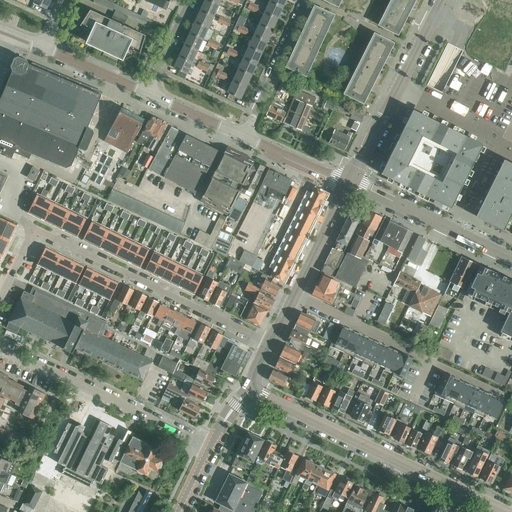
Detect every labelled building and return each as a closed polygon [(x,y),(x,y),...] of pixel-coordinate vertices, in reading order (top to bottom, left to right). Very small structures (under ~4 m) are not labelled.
[(50,0),(34,0),(33,3),(46,9),(50,0)] [(144,0),(166,10),(170,0),(144,0)] [(207,0),(205,0),(200,11),(213,17),(218,5),(207,0)] [(413,0),(392,0),(380,24),(397,33),(413,0)] [(511,0),(486,0),(511,10),(511,0)] [(270,1),(264,13),(277,18),(283,7),(270,1)] [(315,8),(301,37),(318,45),(332,16),(315,8)] [(80,25),(80,26),(81,24),(94,30),(89,42),(100,47),(101,46),(111,50),(110,52),(121,57),(127,45),(140,51),(139,53),(140,53),(145,35),(121,24),(122,22),(115,19),(114,21),(90,10),(80,25)] [(200,11),(195,22),(208,28),(213,17),(200,11)] [(264,13),(259,24),(272,30),(277,18),(264,13)] [(195,22),(190,33),(203,39),(208,28),(195,22)] [(259,24),(254,35),(267,41),(272,30),(259,24)] [(190,33),(184,45),(197,51),(203,39),(190,33)] [(254,35),(249,47),(262,53),(267,41),(254,35)] [(346,93),(363,101),(391,44),(375,35),(346,93)] [(318,45),(301,37),(288,66),(305,74),(318,45)] [(184,45),(179,56),(192,62),(197,51),(184,45)] [(249,47),(243,58),(256,64),(262,53),(249,47)] [(0,153),(11,159),(16,147),(66,168),(71,166),(79,148),(84,151),(87,150),(94,133),(93,130),(87,128),(101,95),(88,89),(28,64),(27,60),(18,56),(14,58),(10,67),(12,71),(0,99),(0,153)] [(192,62),(179,56),(174,68),(187,74),(192,62)] [(243,58),(238,70),(251,75),(256,64),(243,58)] [(238,70),(233,81),(246,87),(251,75),(238,70)] [(279,87),(285,89),(288,81),(283,79),(279,87)] [(246,87),(233,81),(227,92),(240,98),(246,87)] [(511,163),(504,159),(503,160),(481,148),(483,144),(430,118),(442,95),(441,95),(442,93),(427,85),(426,87),(425,86),(413,110),(381,174),(451,208),(453,204),(475,215),(475,216),(503,230),(511,234),(511,163)] [(283,123),(301,130),(312,106),(293,98),(283,123)] [(327,99),(324,105),(332,109),(334,102),(327,99)] [(266,115),(281,122),(285,113),(281,111),(284,106),(273,101),(270,106),(266,115)] [(350,118),(361,123),(364,115),(353,111),(336,103),(334,109),(347,115),(351,116),(350,118)] [(104,141),(104,142),(105,141),(126,153),(127,153),(145,119),(122,107),(104,141)] [(140,137),(137,142),(139,144),(141,145),(143,140),(146,141),(147,140),(147,139),(150,135),(149,135),(153,129),(154,128),(155,128),(160,120),(159,120),(158,119),(151,116),(143,131),(140,137)] [(154,137),(148,149),(152,151),(158,140),(159,140),(168,123),(160,120),(155,128),(154,128),(153,129),(149,135),(150,135),(154,137)] [(351,129),(356,131),(360,124),(354,121),(351,129)] [(199,142),(199,141),(186,135),(171,128),(148,169),(195,194),(218,151),(205,144),(204,146),(198,144),(199,142)] [(328,143),(344,150),(351,134),(348,132),(347,135),(334,130),(328,143)] [(227,146),(214,172),(201,199),(228,213),(254,160),(227,146)] [(142,165),(147,168),(153,157),(147,154),(142,165)] [(126,162),(120,174),(127,177),(133,166),(126,162)] [(243,187),(252,192),(264,167),(255,163),(243,187)] [(27,177),(34,181),(39,170),(32,167),(27,177)] [(277,199),(282,201),(290,183),(285,180),(286,178),(280,175),(280,174),(275,172),(274,173),(268,170),(258,193),(269,198),(270,196),(277,199)] [(314,188),(309,198),(321,204),(326,194),(314,188)] [(107,200),(112,202),(118,192),(112,189),(107,200)] [(112,202),(118,205),(123,194),(118,192),(112,202)] [(37,194),(28,213),(36,217),(45,198),(37,194)] [(118,205),(123,207),(128,196),(123,194),(118,205)] [(123,207),(128,210),(133,199),(128,196),(123,207)] [(45,198),(36,217),(44,221),(54,202),(45,198)] [(309,198),(303,209),(316,215),(321,204),(309,198)] [(128,210),(133,212),(138,201),(133,199),(128,210)] [(133,212),(138,215),(143,204),(138,201),(133,212)] [(232,212),(240,216),(245,205),(238,201),(232,212)] [(54,202),(44,221),(52,225),(62,206),(54,202)] [(138,215),(143,217),(148,206),(143,204),(138,215)] [(62,206),(52,225),(60,229),(70,210),(62,206)] [(143,217),(148,219),(154,209),(148,206),(143,217)] [(148,219),(154,222),(159,211),(154,209),(148,219)] [(303,209),(298,220),(310,226),(316,215),(303,209)] [(70,210),(60,229),(69,233),(78,214),(70,210)] [(154,222),(159,224),(164,213),(159,211),(154,222)] [(375,230),(382,217),(368,211),(361,223),(356,234),(357,234),(348,252),(348,251),(346,256),(342,254),(336,267),(339,269),(335,278),(355,287),(368,261),(361,258),(370,241),(369,241),(375,230)] [(159,224),(164,227),(169,216),(164,213),(159,224)] [(78,214),(69,233),(77,237),(86,218),(78,214)] [(346,246),(359,220),(359,219),(359,220),(353,217),(352,216),(352,217),(349,215),(349,214),(336,241),(337,242),(346,246)] [(164,227),(169,229),(174,218),(169,216),(164,227)] [(0,217),(0,227),(13,234),(17,226),(0,217)] [(296,223),(293,231),(305,237),(310,226),(298,220),(292,217),(291,221),(296,223)] [(169,229),(174,232),(179,221),(174,218),(169,229)] [(194,241),(211,249),(225,221),(219,218),(210,235),(199,230),(194,241)] [(365,257),(393,271),(413,232),(384,218),(365,257)] [(92,221),(83,240),(91,244),(100,225),(92,221)] [(179,221),(174,232),(179,234),(185,223),(179,221)] [(100,225),(91,244),(99,248),(108,229),(100,225)] [(0,227),(0,236),(10,241),(13,234),(0,227)] [(108,229),(99,248),(107,252),(116,233),(108,229)] [(293,231),(287,241),(300,248),(305,237),(293,231)] [(116,233),(107,252),(115,256),(124,237),(116,233)] [(0,236),(0,245),(6,249),(10,241),(0,236)] [(418,236),(408,258),(420,264),(426,253),(420,251),(426,240),(418,236)] [(124,237),(115,256),(123,260),(133,241),(124,237)] [(211,249),(219,253),(220,254),(226,257),(232,244),(217,237),(211,249)] [(133,241),(123,260),(131,264),(141,245),(133,241)] [(287,241),(282,252),(295,258),(300,248),(287,241)] [(321,271),(331,277),(336,267),(342,254),(346,246),(337,242),(334,249),(332,248),(321,271)] [(141,245),(131,264),(140,268),(149,249),(141,245)] [(45,247),(37,265),(45,269),(54,251),(46,247),(45,247)] [(239,261),(245,264),(252,268),(257,256),(244,250),(239,261)] [(54,251),(45,269),(53,272),(62,254),(54,251)] [(154,251),(145,270),(153,274),(162,255),(154,251)] [(271,260),(277,263),(289,269),(295,258),(282,252),(278,260),(273,257),(271,260)] [(62,254),(53,272),(60,276),(69,258),(62,254)] [(162,255),(153,274),(161,278),(170,259),(162,255)] [(444,293),(456,300),(467,278),(468,279),(476,264),(461,257),(454,272),(444,293)] [(69,258),(60,276),(68,280),(77,262),(69,258)] [(245,264),(239,261),(231,258),(226,267),(240,274),(242,269),(245,264)] [(170,259),(161,278),(169,282),(179,263),(170,259)] [(77,262),(68,280),(76,283),(84,265),(77,262)] [(179,263),(169,282),(177,286),(187,267),(179,263)] [(289,269),(277,263),(271,275),(283,281),(289,269)] [(511,280),(480,265),(467,293),(509,312),(500,332),(511,337),(511,280)] [(87,267),(79,285),(86,289),(95,271),(87,267)] [(187,267),(177,286),(186,290),(195,271),(187,267)] [(203,282),(205,283),(198,296),(209,301),(218,283),(211,279),(213,275),(212,274),(213,272),(208,270),(203,282)] [(95,271),(86,289),(94,292),(103,274),(95,271)] [(195,271),(186,290),(194,294),(203,275),(195,271)] [(421,282),(400,272),(394,283),(407,290),(401,302),(430,316),(441,295),(420,284),(421,282)] [(103,274),(94,292),(101,296),(110,278),(103,274)] [(280,286),(266,279),(267,276),(265,275),(262,274),(259,280),(264,282),(260,289),(260,290),(274,296),(275,295),(277,294),(278,292),(277,290),(280,286)] [(342,285),(322,275),(317,285),(338,295),(337,294),(342,285)] [(110,278),(101,296),(110,300),(118,282),(110,278)] [(219,281),(216,287),(209,301),(214,304),(213,305),(219,308),(220,307),(230,286),(219,281)] [(257,296),(253,303),(269,310),(272,303),(273,300),(274,301),(275,300),(259,292),(260,290),(260,289),(257,288),(248,283),(244,289),(248,291),(257,296)] [(338,295),(317,285),(312,295),(333,305),(338,295)] [(123,286),(116,300),(115,299),(109,311),(114,313),(120,301),(127,305),(134,291),(132,290),(132,288),(130,287),(128,288),(123,286)] [(93,333),(101,337),(107,323),(33,288),(30,295),(24,292),(20,299),(9,321),(10,321),(6,328),(16,333),(19,326),(61,346),(61,348),(74,354),(77,349),(77,348),(75,347),(84,328),(93,333)] [(136,291),(129,305),(140,311),(147,297),(145,297),(144,295),(142,294),(140,294),(140,293),(139,293),(139,294),(136,292),(136,291)] [(238,302),(245,306),(248,300),(241,297),(238,302)] [(158,303),(148,298),(142,311),(140,311),(133,324),(138,326),(145,313),(152,316),(158,303)] [(156,326),(160,328),(169,308),(160,304),(154,317),(159,319),(156,326)] [(246,319),(252,322),(252,323),(255,324),(261,327),(263,322),(262,320),(263,319),(264,318),(264,316),(267,311),(253,304),(246,319)] [(428,323),(439,329),(448,310),(438,304),(428,323)] [(167,323),(172,325),(178,313),(169,308),(160,328),(163,330),(167,323)] [(174,335),(177,336),(187,317),(178,313),(172,325),(177,328),(174,335)] [(313,325),(315,320),(301,313),(298,318),(296,318),(295,321),(296,323),(295,324),(310,331),(313,325)] [(187,317),(177,336),(177,338),(180,340),(181,338),(187,341),(196,321),(187,317)] [(200,323),(192,338),(191,337),(187,345),(193,348),(196,341),(203,344),(210,329),(200,323)] [(287,342),(296,346),(295,348),(309,355),(311,351),(303,347),(308,337),(307,336),(309,331),(295,324),(293,330),(293,329),(292,330),(290,331),(288,335),(289,337),(287,342)] [(339,327),(334,324),(327,339),(332,341),(339,327)] [(334,348),(344,353),(353,332),(343,327),(334,348)] [(77,349),(84,352),(93,333),(84,328),(75,347),(77,348),(77,349)] [(217,333),(212,331),(206,343),(217,348),(220,341),(223,336),(222,335),(221,333),(219,332),(217,333)] [(353,332),(344,353),(354,357),(363,336),(353,332)] [(84,352),(92,356),(101,337),(93,333),(84,352)] [(416,333),(411,342),(418,345),(422,336),(416,333)] [(142,340),(150,343),(153,337),(145,334),(142,340)] [(230,340),(223,336),(220,341),(232,347),(227,357),(238,362),(241,364),(247,352),(233,345),(235,342),(230,340)] [(363,336),(354,357),(356,354),(365,358),(363,363),(373,341),(363,336)] [(92,356),(100,360),(109,341),(101,337),(92,356)] [(163,350),(163,351),(165,353),(166,351),(168,352),(173,341),(166,338),(161,349),(163,350)] [(151,346),(160,350),(162,346),(164,343),(158,340),(156,343),(153,341),(151,346)] [(100,360),(109,364),(118,345),(109,341),(100,360)] [(383,345),(373,341),(363,363),(373,367),(383,345)] [(109,364),(117,368),(126,349),(118,345),(109,364)] [(280,356),(295,364),(301,352),(285,345),(283,350),(281,351),(280,353),(280,355),(280,356)] [(375,363),(385,367),(393,350),(383,345),(373,367),(375,363)] [(453,353),(439,347),(436,354),(449,360),(453,353)] [(117,368),(125,372),(135,353),(126,349),(117,368)] [(393,350),(385,367),(394,372),(392,376),(392,377),(403,354),(402,354),(393,350)] [(169,355),(180,360),(182,356),(171,351),(169,355)] [(125,372),(134,376),(143,357),(135,353),(125,372)] [(403,354),(392,377),(402,381),(413,359),(403,354)] [(323,363),(336,369),(338,365),(339,362),(326,356),(323,363)] [(143,357),(134,376),(142,380),(151,361),(143,357)] [(193,364),(206,370),(209,363),(196,357),(193,364)] [(238,362),(227,357),(224,364),(221,363),(220,365),(217,364),(215,368),(212,366),(213,364),(209,363),(206,369),(206,370),(215,375),(217,370),(220,371),(222,368),(235,375),(239,367),(241,364),(238,362)] [(274,368),(289,375),(294,364),(279,357),(279,358),(277,359),(276,361),(277,363),(274,368)] [(493,372),(485,368),(482,375),(490,379),(493,372)] [(215,376),(200,369),(195,380),(209,387),(211,382),(213,382),(215,379),(214,378),(215,376)] [(268,380),(283,387),(283,386),(285,386),(287,382),(286,381),(288,376),(273,369),(271,374),(270,375),(268,377),(269,379),(268,380)] [(505,377),(497,373),(493,381),(504,386),(511,372),(508,370),(505,377)] [(16,402),(15,404),(20,407),(18,412),(33,419),(45,394),(30,387),(28,391),(23,389),(24,386),(7,379),(8,376),(0,372),(0,438),(9,442),(13,434),(0,428),(0,407),(4,399),(3,398),(4,396),(16,402)] [(205,396),(208,391),(193,384),(195,380),(186,375),(186,377),(177,372),(176,375),(184,379),(183,383),(191,387),(188,394),(202,401),(203,400),(205,400),(206,397),(205,396)] [(444,399),(454,378),(444,373),(434,395),(444,399)] [(453,405),(463,383),(454,379),(454,378),(444,399),(444,400),(444,399),(453,403),(453,404),(453,405)] [(169,382),(167,388),(173,391),(186,397),(188,394),(172,386),(173,384),(169,382)] [(316,401),(323,387),(312,382),(310,386),(305,396),(307,396),(307,398),(310,399),(311,399),(316,401)] [(304,386),(300,393),(305,396),(310,386),(308,385),(305,383),(304,386)] [(473,388),(463,383),(453,405),(463,409),(473,388)] [(325,387),(318,401),(320,402),(320,404),(322,405),(324,404),(329,407),(336,392),(337,393),(339,391),(340,387),(333,384),(330,390),(325,387)] [(173,391),(167,388),(162,398),(168,401),(170,397),(173,391)] [(483,392),(473,388),(463,409),(473,414),(483,392)] [(346,394),(339,391),(337,393),(331,407),(332,407),(333,409),(336,411),(338,410),(344,413),(354,391),(349,389),(346,394)] [(375,402),(383,406),(388,394),(380,390),(375,402)] [(197,411),(200,407),(185,399),(186,397),(173,391),(170,397),(183,403),(179,410),(194,418),(195,416),(196,416),(198,414),(198,412),(197,411)] [(493,397),(483,392),(473,414),(474,413),(483,417),(493,397)] [(362,422),(364,422),(368,423),(372,415),(368,413),(371,406),(366,404),(369,398),(360,394),(350,416),(357,419),(358,421),(361,423),(362,422)] [(503,402),(493,397),(483,417),(485,414),(495,419),(503,402)] [(393,410),(399,413),(403,403),(397,400),(393,410)] [(412,411),(415,406),(406,402),(398,416),(401,418),(400,420),(406,423),(409,416),(408,416),(410,410),(412,411)] [(415,406),(412,411),(418,414),(421,409),(415,406)] [(378,430),(380,431),(380,432),(382,433),(384,432),(389,435),(396,420),(385,414),(378,430)] [(68,422),(54,452),(61,455),(58,463),(65,466),(62,473),(92,488),(95,480),(103,484),(110,468),(102,465),(105,458),(113,462),(114,462),(116,462),(117,461),(118,460),(120,456),(123,457),(122,460),(138,468),(139,470),(141,472),(143,473),(146,472),(149,473),(148,476),(154,479),(156,473),(155,473),(157,469),(161,468),(162,464),(161,461),(163,457),(160,456),(160,453),(161,451),(133,437),(130,444),(108,434),(112,426),(97,419),(88,437),(85,436),(83,430),(81,429),(82,427),(81,424),(75,426),(68,422)] [(421,429),(426,431),(429,424),(424,421),(421,429)] [(403,442),(405,443),(411,429),(399,422),(396,429),(398,430),(393,438),(398,440),(399,442),(401,443),(403,442)] [(445,443),(437,439),(442,429),(437,427),(433,435),(426,431),(418,448),(420,449),(420,451),(423,453),(424,451),(430,454),(430,453),(431,454),(433,450),(432,449),(434,446),(442,450),(445,443)] [(411,429),(405,443),(406,444),(407,446),(409,447),(411,446),(416,448),(423,434),(411,429)] [(497,436),(496,438),(502,441),(506,433),(500,430),(497,436)] [(231,467),(236,469),(242,457),(253,462),(264,440),(248,432),(231,467)] [(9,444),(19,448),(23,439),(13,435),(9,444)] [(454,452),(456,453),(460,443),(450,438),(440,459),(444,461),(444,462),(448,464),(454,452)] [(278,469),(280,466),(285,456),(273,451),(276,446),(272,444),(273,442),(268,440),(267,441),(266,441),(256,461),(261,464),(264,462),(278,469)] [(476,454),(475,457),(474,456),(466,471),(471,474),(472,475),(474,477),(476,476),(477,477),(489,451),(487,454),(481,452),(483,448),(477,445),(473,453),(474,453),(476,454)] [(467,457),(469,458),(472,452),(461,446),(452,465),(457,467),(456,468),(461,470),(467,457)] [(287,451),(285,456),(280,466),(287,470),(282,479),(286,481),(289,483),(293,476),(289,474),(298,456),(293,454),(293,453),(291,451),(289,451),(288,451),(287,451)] [(503,460),(490,454),(479,477),(485,480),(485,482),(488,483),(490,482),(491,483),(503,460)] [(0,469),(7,472),(11,463),(0,457),(0,469)] [(300,476),(306,479),(314,464),(313,463),(311,461),(309,460),(308,461),(303,459),(292,483),(296,485),(300,476)] [(311,482),(317,484),(325,469),(323,469),(324,468),(322,466),(319,465),(319,466),(314,464),(306,479),(302,488),(306,490),(309,485),(310,485),(311,482)] [(0,481),(7,484),(11,475),(7,473),(7,472),(0,469),(0,481)] [(325,469),(317,484),(313,493),(317,495),(321,486),(328,490),(335,474),(334,474),(335,473),(333,471),(330,471),(330,472),(325,469)] [(511,469),(510,473),(503,489),(504,489),(505,491),(508,493),(511,492),(511,469)] [(250,472),(247,479),(253,481),(256,475),(250,472)] [(223,511),(252,511),(262,492),(245,484),(246,483),(229,474),(224,485),(222,485),(214,501),(221,504),(218,509),(223,511)] [(335,492),(333,496),(334,496),(338,498),(340,494),(348,498),(350,493),(348,493),(353,483),(351,482),(350,480),(349,479),(347,479),(345,479),(342,478),(336,490),(335,492)] [(344,506),(356,511),(355,511),(361,511),(362,510),(360,509),(363,504),(365,505),(368,498),(366,497),(368,492),(364,490),(364,489),(363,489),(363,487),(361,485),(360,484),(358,484),(356,486),(355,485),(344,506)] [(31,486),(22,504),(18,511),(30,511),(32,509),(33,509),(42,492),(31,486)] [(148,511),(148,510),(147,504),(152,494),(146,491),(143,498),(138,490),(138,491),(139,492),(133,504),(133,506),(132,508),(132,510),(132,511),(148,511)] [(327,497),(332,500),(334,496),(333,496),(335,492),(330,490),(327,497)] [(387,511),(382,509),(384,505),(383,504),(384,501),(382,500),(384,496),(379,494),(378,495),(373,493),(365,510),(369,511),(387,511)] [(322,507),(327,509),(332,500),(327,497),(322,507)]
